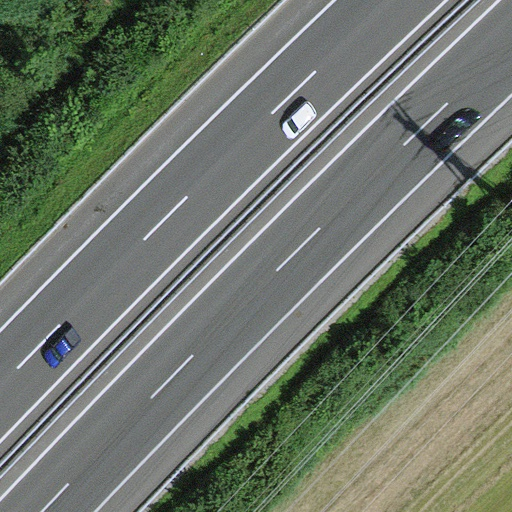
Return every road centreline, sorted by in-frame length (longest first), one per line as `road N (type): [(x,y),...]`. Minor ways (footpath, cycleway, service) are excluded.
road 1 (motorway): [(33,511),(511,40)]
road 2 (motorway): [(383,0),(0,391)]
